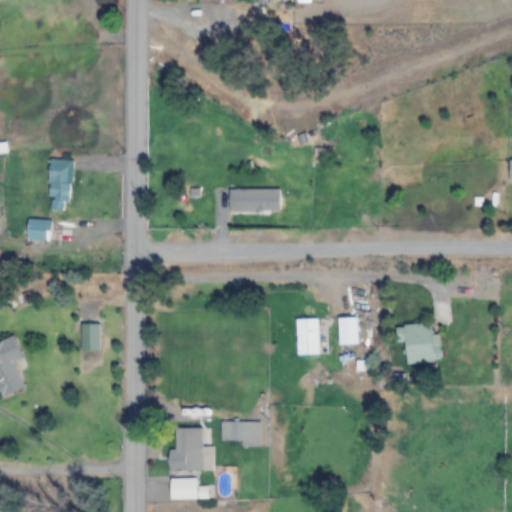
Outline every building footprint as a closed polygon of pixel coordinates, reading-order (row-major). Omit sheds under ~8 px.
[(85,15),(93,0),(70,0),(68,5),(85,15)] [(90,42),(93,18),(75,17),(73,40),(90,42)] [(69,210),(68,165),(49,165),(50,210),(69,210)] [(280,188),(230,188),(230,210),(280,210),(280,188)] [(27,240),(49,240),(49,219),(27,219),(27,240)] [(338,345),(357,345),(357,317),(338,317),(338,345)] [(296,355),(320,355),(320,319),(296,319),(296,355)] [(406,364),(438,361),(435,323),(403,325),(406,364)] [(99,351),(98,324),(81,324),(81,351),(99,351)] [(0,342),(0,397),(0,398),(24,387),(14,363),(22,360),(12,337),(0,342)] [(252,445),(252,422),(221,422),(221,445),(252,445)] [(212,470),(212,446),(204,446),(204,429),(169,429),(169,471),(212,470)] [(170,478),(170,501),(198,501),(197,478),(170,478)]
